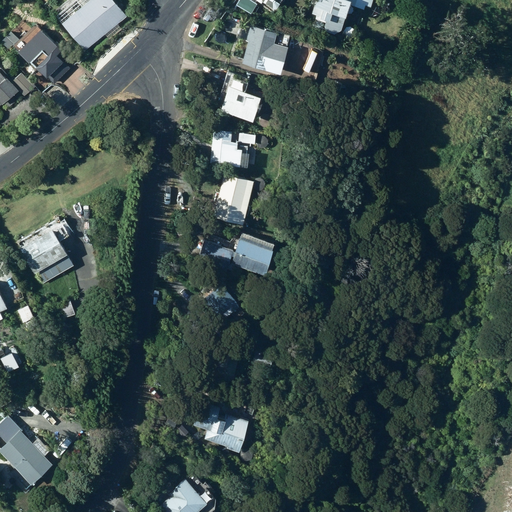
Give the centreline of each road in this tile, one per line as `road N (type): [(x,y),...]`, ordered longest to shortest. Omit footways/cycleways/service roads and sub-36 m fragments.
road 1 (residential): [(91,511),(127,412),(161,133),(152,67),(139,51)]
road 2 (tertiary): [(0,170),(139,51)]
